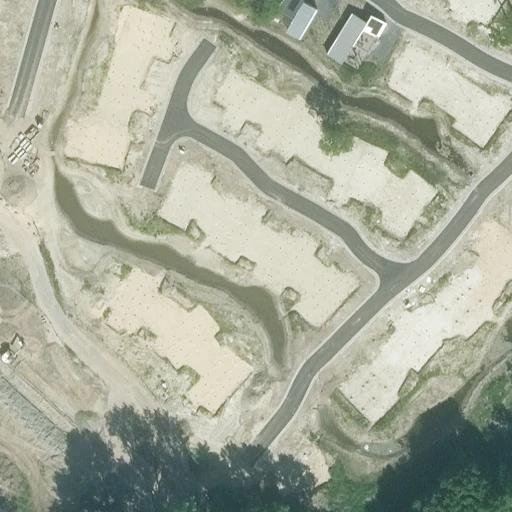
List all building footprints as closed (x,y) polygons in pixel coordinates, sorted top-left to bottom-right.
[(193,0),(189,18),(210,23),(215,0),(193,0)] [(317,9),(302,0),(280,0),(277,6),(294,16),(286,29),(299,36),(299,37),(300,38),(317,9)] [(464,0),(457,14),(471,23),(480,7),(493,14),(500,0),(464,0)] [(126,7),(121,24),(152,33),(148,46),(179,56),(183,42),(175,40),(180,23),(126,7)] [(351,11),(326,52),(327,53),(328,52),(341,60),(352,42),(368,52),(386,22),(371,13),(366,20),(351,11)] [(258,54),(264,23),(249,20),(243,51),(258,54)] [(413,42),(387,88),(402,97),(417,71),(429,78),(445,51),(433,44),(429,51),(413,42)] [(243,52),(227,84),(240,90),(232,106),(247,114),(266,77),(250,69),(256,58),(243,52)] [(287,60),(283,76),(328,87),(331,71),(287,60)] [(106,72),(100,89),(117,95),(112,108),(139,117),(139,116),(143,103),(139,102),(145,85),(106,72)] [(479,82),(456,116),(470,126),(480,111),(492,119),(507,96),(496,88),(493,92),(479,82)] [(424,115),(433,88),(422,84),(413,111),(424,115)] [(286,105),(262,126),(271,136),(277,131),(289,144),(330,106),(319,93),(295,115),(286,105)] [(465,143),(469,131),(446,122),(441,134),(465,143)] [(83,129),(79,146),(96,150),(93,164),(120,170),(123,156),(119,155),(123,138),(83,129)] [(360,150),(341,175),(352,184),(357,177),(371,188),(399,149),(386,139),(371,158),(360,150)] [(459,173),(464,160),(426,146),(421,159),(459,173)] [(305,168),(307,153),(266,148),(264,162),(305,168)] [(194,167),(172,203),(187,212),(196,197),(208,204),(223,181),(222,180),(211,173),(209,177),(194,167)] [(393,197),(378,220),(389,228),(392,224),(406,234),(429,200),(415,190),(405,205),(393,197)] [(235,198),(210,236),(224,245),(236,227),(248,235),(265,208),(254,201),(249,207),(235,198)] [(484,236),(474,250),(509,273),(511,268),(511,254),(504,249),(511,237),(488,222),(480,233),(484,236)] [(291,226),(259,271),(272,281),(291,255),(303,264),(322,238),(310,230),(306,236),(291,226)] [(291,272),(265,292),(275,305),(301,285),(291,272)] [(332,276),(304,306),(316,318),(329,305),(339,315),(358,294),(347,284),(345,288),(332,276)] [(460,277),(434,299),(457,325),(482,303),(460,277)] [(117,301),(104,326),(117,332),(119,329),(135,336),(153,299),(137,291),(129,307),(117,301)] [(400,338),(390,348),(415,373),(425,363),(416,355),(429,342),(407,320),(394,332),(400,338)] [(175,329),(153,347),(162,357),(165,355),(177,368),(208,342),(197,328),(186,338),(183,339),(181,336),(175,329)] [(367,369),(343,392),(367,417),(391,393),(367,369)] [(205,377),(187,399),(198,408),(201,404),(214,416),(241,384),(228,373),(216,386),(205,377)] [(301,449),(279,476),(306,497),(327,470),(301,449)]
